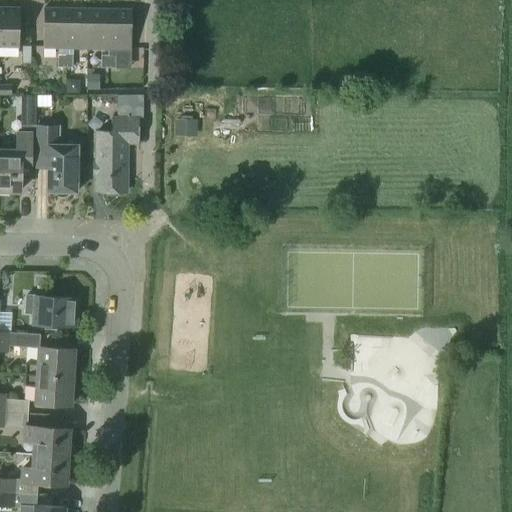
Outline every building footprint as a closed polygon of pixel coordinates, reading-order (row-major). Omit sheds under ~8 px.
[(0,8),(0,48),(18,49),(19,9),(0,8)] [(43,10),(43,49),(65,50),(66,10),(43,10)] [(66,10),(65,50),(87,50),(87,10),(66,10)] [(87,10),(87,50),(108,50),(109,11),(87,10)] [(109,11),(108,50),(108,57),(115,57),(115,70),(122,70),(123,51),(130,51),(131,11),(109,11)] [(86,76),(86,92),(98,92),(99,77),(86,76)] [(10,87),(0,86),(0,95),(11,95),(10,87)] [(95,134),(95,193),(110,193),(110,194),(117,194),(117,193),(126,193),(126,174),(124,174),(124,144),(137,144),(137,119),(112,119),(112,134),(95,134)] [(196,136),(196,120),(175,120),(175,136),(196,136)] [(36,128),(35,169),(47,169),(47,193),(54,193),(55,195),(57,197),(59,198),(62,199),(64,198),(67,197),(68,196),(70,193),(77,194),(77,147),(58,146),(58,128),(36,128)] [(0,151),(0,191),(20,192),(21,175),(31,176),(31,134),(16,134),(16,152),(0,151)] [(34,297),(32,325),(75,328),(77,300),(34,297)] [(0,333),(40,336),(41,334),(11,332),(12,314),(0,313),(0,333)] [(0,333),(0,351),(8,352),(8,346),(40,348),(40,336),(0,333)] [(25,364),(24,375),(72,378),(74,350),(38,348),(37,364),(25,364)] [(24,375),(24,386),(36,387),(35,404),(70,407),(72,378),(24,375)] [(26,427),(25,441),(34,441),(33,456),(67,458),(69,430),(26,427)] [(23,468),(22,483),(65,486),(67,458),(33,456),(32,469),(23,468)] [(0,479),(0,493),(14,494),(15,481),(0,479)] [(0,493),(0,505),(13,507),(14,494),(0,493)]
